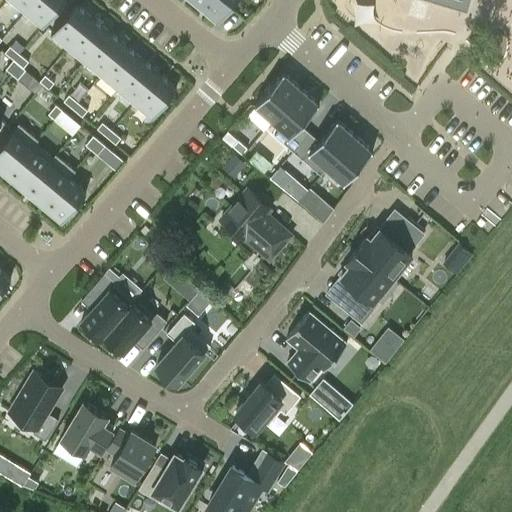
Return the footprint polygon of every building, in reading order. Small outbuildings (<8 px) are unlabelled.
[(15,0),(27,9),(34,0),(15,0)] [(62,0),(34,0),(27,9),(43,23),(62,0)] [(204,0),(201,4),(217,18),(216,19),(217,20),(233,0),(204,0)] [(511,0),(433,0),(467,10),(470,0),(511,0)] [(53,30),(70,44),(93,15),(76,2),(53,30)] [(70,44),(87,58),(110,29),(93,15),(70,44)] [(110,29),(87,58),(103,72),(127,43),(110,29)] [(120,86),(144,57),(127,43),(103,72),(120,86)] [(10,45),(5,51),(14,59),(19,52),(10,45)] [(19,52),(14,59),(20,64),(23,67),(28,60),(24,56),(20,53),(19,52)] [(137,99),(161,71),(144,57),(120,86),(137,99)] [(14,59),(6,68),(12,73),(20,64),(14,59)] [(20,64),(12,73),(18,78),(26,69),(23,67),(20,64)] [(178,84),(161,71),(137,99),(154,113),(178,84)] [(284,71),(255,104),(256,105),(272,119),(301,86),(284,71)] [(54,81),(45,74),(40,80),(49,88),(54,81)] [(301,86),(272,119),(281,127),(275,133),(293,149),(309,131),(301,123),(319,102),(301,86)] [(77,104),(78,102),(69,95),(64,101),(73,108),(77,104)] [(73,108),(82,116),(87,110),(78,102),(77,104),(73,108)] [(55,118),(62,109),(56,104),(48,113),(55,118)] [(59,123),(61,124),(63,125),(71,116),(62,109),(55,118),(54,118),(59,123)] [(309,131),(293,149),(321,174),(327,167),(325,166),(355,132),(338,117),(319,139),(309,131)] [(7,172),(8,173),(38,137),(19,122),(0,144),(0,166),(1,167),(2,167),(8,172),(7,172)] [(102,122),(97,128),(106,135),(110,131),(111,129),(102,122)] [(106,135),(115,143),(121,137),(111,129),(110,131),(106,135)] [(355,132),(325,166),(327,167),(344,182),(373,148),(355,132)] [(85,144),(92,149),(99,140),(93,134),(85,144)] [(38,137),(8,173),(14,178),(15,177),(18,180),(17,181),(20,183),(20,182),(26,187),(52,156),(36,142),(39,138),(38,137)] [(238,139),(233,145),(242,153),(247,146),(238,139)] [(99,140),(92,149),(98,154),(105,145),(99,140)] [(247,162),(234,151),(221,166),(234,177),(247,162)] [(68,175),(70,176),(76,169),(74,167),(55,152),(52,156),(26,187),(26,188),(33,193),(36,195),(36,196),(38,198),(39,197),(45,202),(68,175)] [(87,190),(70,176),(68,175),(45,202),(44,203),(62,217),(61,218),(62,219),(67,213),(70,210),(73,206),(76,202),(76,203),(87,190)] [(299,199),(308,207),(319,194),(310,186),(299,199)] [(247,187),(221,217),(244,238),(246,236),(270,257),(291,234),(266,212),(270,207),(247,187)] [(390,235),(380,227),(379,227),(371,237),(369,235),(368,235),(358,247),(393,276),(412,253),(408,250),(424,232),(405,217),(390,235)] [(443,263),(455,273),(471,253),(459,243),(443,263)] [(348,261),(350,263),(341,273),(342,274),(352,282),(337,301),(362,321),(378,301),(375,299),(393,276),(358,247),(347,261),(348,261)] [(0,290),(3,286),(5,283),(6,283),(11,277),(0,267),(0,290)] [(101,338),(104,335),(103,334),(132,300),(113,283),(116,281),(105,271),(87,291),(98,300),(81,320),(101,338)] [(193,280),(182,292),(190,298),(200,287),(193,280)] [(103,334),(104,335),(123,351),(140,332),(149,340),(167,320),(157,311),(154,314),(134,297),(132,300),(103,334)] [(156,364),(177,382),(211,344),(190,326),(195,321),(184,311),(167,331),(177,340),(156,364)] [(345,343),(306,312),(284,339),(298,351),(287,365),(310,383),(321,369),(323,370),(345,343)] [(344,326),(354,333),(361,324),(352,317),(344,326)] [(390,324),(373,348),(389,360),(407,337),(390,324)] [(35,433),(46,439),(59,418),(48,411),(63,387),(34,369),(9,410),(38,427),(35,433)] [(341,416),(354,401),(326,376),(313,391),(341,416)] [(300,395),(280,377),(270,389),(261,380),(234,412),(255,430),(263,420),(268,424),(280,408),(286,413),(300,395)] [(104,423),(109,415),(85,400),(62,438),(54,452),(78,466),(86,452),(91,444),(102,450),(114,430),(104,423)] [(107,449),(117,455),(112,463),(136,478),(157,444),(133,429),(128,438),(117,432),(107,449)] [(202,466),(184,456),(183,457),(175,452),(166,467),(155,460),(138,488),(151,495),(154,490),(178,505),(191,483),(194,485),(202,471),(199,469),(202,466)] [(275,474),(255,461),(247,474),(232,464),(208,505),(219,511),(233,511),(238,503),(246,508),(262,484),(267,488),(275,474)] [(288,463),(277,480),(284,485),(297,469),(288,463)] [(24,485),(34,491),(35,489),(39,482),(29,476),(24,485)]
